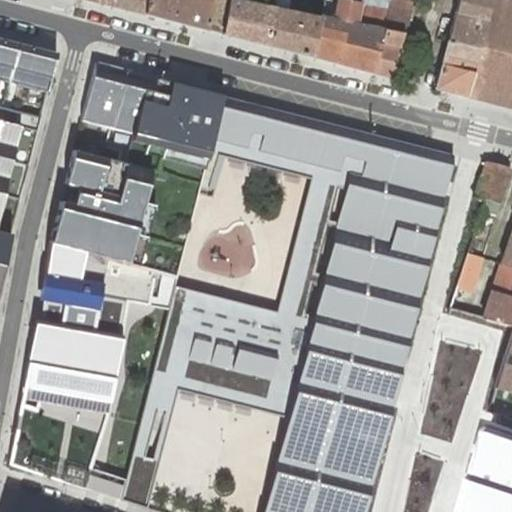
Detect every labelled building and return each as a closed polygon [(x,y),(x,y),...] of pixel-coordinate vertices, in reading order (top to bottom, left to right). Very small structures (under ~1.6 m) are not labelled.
[(145,14),(148,0),(112,0),(112,5),(145,14)] [(148,0),(145,14),(206,30),(211,0),(148,0)] [(227,0),(211,0),(206,30),(222,34),(227,0)] [(257,42),(267,4),(250,0),(227,0),(222,34),(257,42)] [(345,21),(349,0),(347,0),(336,0),(333,17),(321,15),(311,56),(335,63),(342,35),(345,21)] [(355,1),(349,0),(345,21),(356,24),(358,13),(360,3),(355,1)] [(382,41),(372,71),(391,77),(400,46),(403,33),(406,34),(414,1),(411,0),(389,0),(389,4),(388,8),(386,17),(384,28),(384,29),(382,41)] [(479,48),(492,0),(458,0),(448,40),(479,48)] [(511,108),(511,3),(500,0),(492,0),(479,48),(467,97),(511,108)] [(388,8),(360,3),(358,13),(356,24),(366,25),(379,28),(384,29),(384,28),(386,17),(388,8)] [(280,7),(267,4),(257,42),(311,56),(321,15),(316,14),(308,12),(302,11),(280,7)] [(342,35),(335,63),(372,71),(382,41),(384,29),(379,28),(366,25),(356,24),(345,21),(342,35)] [(57,52),(0,37),(0,105),(41,116),(57,52)] [(467,97),(479,48),(448,40),(434,88),(467,97)] [(362,511),(454,155),(95,63),(80,121),(131,134),(123,163),(72,150),(48,243),(176,277),(199,185),(213,189),(221,157),(308,179),(343,189),(343,190),(334,222),(333,228),(321,275),(318,287),(310,316),(309,321),(274,312),(173,287),(119,499),(145,507),(176,391),(285,419),(261,511),(362,511)] [(0,282),(8,241),(41,116),(0,105),(0,282)] [(510,169),(485,163),(477,191),(486,194),(484,199),(498,204),(510,169)] [(343,189),(308,179),(274,312),(309,321),(310,316),(302,314),(310,285),(318,287),(321,275),(313,273),(325,226),(333,228),(334,222),(326,220),(335,188),(343,190),(343,189)] [(486,194),(477,191),(475,196),(484,199),(486,194)] [(511,228),(509,237),(501,263),(511,267),(511,228)] [(481,258),(467,254),(456,288),(470,292),(481,258)] [(48,284),(73,290),(79,266),(54,260),(48,284)] [(491,291),(482,318),(511,325),(511,267),(501,263),(491,291)] [(511,334),(498,377),(495,387),(511,392),(511,334)] [(511,511),(511,425),(494,421),(465,511),(511,511)]
